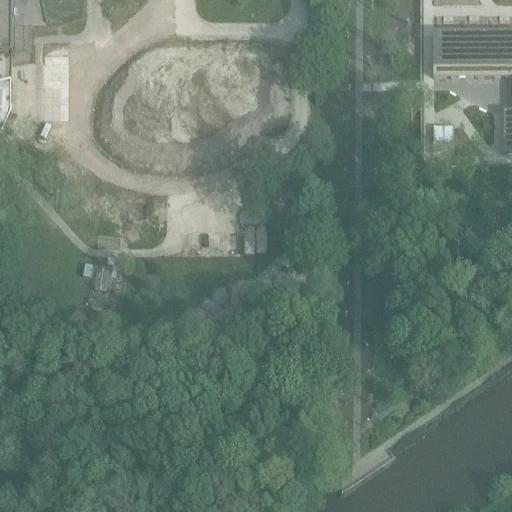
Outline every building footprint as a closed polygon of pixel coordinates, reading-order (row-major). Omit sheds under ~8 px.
[(0,0),(0,149),(1,146),(5,137),(2,136),(8,121),(12,121),(12,96),(12,87),(12,66),(12,59),(13,6),(12,0),(0,0)] [(330,3),(309,3),(309,23),(330,24),(330,3)] [(511,36),(474,36),(434,36),(434,82),(503,82),(511,82),(511,115),(504,116),(504,158),(511,157),(511,36)] [(458,134),(434,134),(434,158),(458,158),(458,134)] [(97,273),(94,293),(104,295),(107,274),(97,273)]
